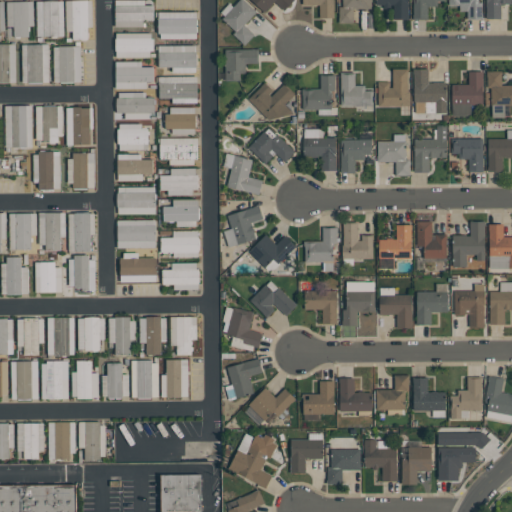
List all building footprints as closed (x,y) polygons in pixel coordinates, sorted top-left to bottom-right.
[(81,0),(65,0),(66,31),(73,31),(73,40),(88,40),(88,27),(93,27),(91,0),(81,0)] [(127,0),(115,0),(115,27),(144,27),(144,21),(153,21),(153,5),(145,6),(144,0),(127,0)] [(256,12),(243,0),(239,0),(233,7),(229,4),(218,16),(247,43),(254,34),(244,25),(256,12)] [(251,0),(264,13),(275,2),(284,11),(294,0),(251,0)] [(333,0),(302,0),(302,5),(319,6),(319,18),(334,18),(333,0)] [(341,0),(341,23),(354,23),(354,9),(371,9),(371,0),(341,0)] [(375,0),(376,7),(393,6),(394,20),(408,19),(407,0),(375,0)] [(444,0),(413,0),(413,19),(428,19),(428,4),(444,4),(444,0)] [(477,0),(448,0),(449,5),(460,6),(459,12),(466,12),(466,19),(482,19),(482,3),(477,3),(477,0)] [(511,0),(486,0),(486,19),(500,19),(500,4),(511,3),(511,0)] [(7,27),(13,26),(14,37),(29,37),(29,27),(34,26),(33,1),(7,2),(7,27)] [(37,37),(64,37),(63,1),(36,1),(37,37)] [(197,12),(159,12),(158,39),(197,39),(197,12)] [(115,58),(152,57),(152,33),(115,33),(115,58)] [(15,44),(0,44),(0,82),(16,82),(15,44)] [(23,83),(49,82),(48,44),(22,45),(23,83)] [(197,46),(158,45),(158,67),(172,68),(172,73),(196,73),(197,46)] [(81,46),(53,47),(54,82),(81,82),(81,46)] [(225,80),(243,80),(243,63),(258,64),(258,50),(225,49),(225,80)] [(142,62),(115,61),(115,89),(146,89),(146,82),(153,82),(153,67),(141,67),(142,62)] [(408,69),(392,69),(392,82),(378,82),(378,107),(409,106),(408,69)] [(414,102),(435,102),(436,113),(447,113),(446,82),(428,83),(428,69),(413,69),(414,102)] [(483,71),(468,71),(469,84),(452,85),(452,115),(471,115),(470,105),(483,105),(483,71)] [(341,106),(372,106),(372,91),(365,91),(365,86),(355,86),(355,74),(341,74),(341,106)] [(302,109),(318,110),(318,114),(332,115),(332,91),(335,91),(335,75),(320,75),(320,90),(302,89),(302,109)] [(159,98),(172,98),(172,103),(197,103),(197,76),(159,77),(159,98)] [(248,99),(273,124),(289,108),(285,104),(294,95),(283,84),(274,93),(264,83),(248,99)] [(145,92),(116,93),(116,114),(124,114),(125,119),(153,119),(153,97),(145,98),(145,92)] [(32,105),(5,105),(5,147),(32,147),(32,105)] [(35,106),(36,142),(62,142),(61,105),(35,106)] [(92,145),(91,107),(66,107),(67,146),(92,145)] [(196,108),(167,107),(166,133),(195,133),(196,108)] [(118,150),(148,150),(148,129),(141,129),(141,123),(117,124),(118,150)] [(275,154),(283,161),(299,144),(279,126),(272,134),(266,128),(247,148),(266,164),(275,154)] [(414,139),(414,172),(429,172),(429,158),(447,158),(446,126),(434,126),(434,139),(414,139)] [(324,129),(303,129),(304,157),(321,156),(321,171),(336,170),(335,136),(324,137),(324,129)] [(503,171),(502,158),(511,157),(511,129),(506,130),(506,138),(487,139),(488,172),(503,171)] [(197,138),(159,138),(160,160),(169,160),(169,165),(197,165),(197,138)] [(482,138),(452,139),(453,157),(468,157),(469,172),(483,171),(482,138)] [(341,140),(342,172),(355,172),(355,160),(365,160),(365,154),(372,154),(371,140),(341,140)] [(405,141),(377,141),(378,162),(395,162),(395,176),(410,176),(409,159),(406,159),(405,141)] [(60,189),(60,152),(34,152),(34,189),(60,189)] [(68,188),(94,188),(95,153),(69,153),(68,188)] [(227,187),(259,194),(262,180),(248,177),(252,159),(226,153),(223,167),(231,168),(227,187)] [(117,181),(143,181),(143,174),(152,174),(152,160),(141,160),(141,154),(117,154),(117,181)] [(197,194),(197,168),(170,169),(170,175),(160,175),(160,191),(168,190),(168,194),(197,194)] [(155,214),(155,187),(117,187),(117,214),(155,214)] [(198,199),(173,200),(173,206),(163,206),(163,221),(176,221),(176,226),(198,226),(198,199)] [(231,229),(224,231),(229,247),(256,239),(251,223),(263,219),(260,206),(228,215),(231,229)] [(38,249),(60,249),(60,237),(65,237),(65,213),(39,212),(38,249)] [(69,251),(91,251),(91,235),(95,235),(94,212),(68,213),(69,251)] [(10,250),(31,249),(31,235),(36,235),(36,213),(9,213),(10,250)] [(117,248),(156,247),(155,220),(116,220),(117,248)] [(485,221),(470,221),(469,236),(453,235),(452,267),(466,267),(466,254),(476,255),(476,260),(484,260),(485,221)] [(417,246),(423,246),(424,259),(447,258),(447,234),(432,234),(431,222),(417,222),(417,246)] [(372,236),(359,236),(358,223),(342,223),(343,259),(373,258),(372,236)] [(412,258),(411,224),(396,225),(396,238),(378,239),(379,269),(394,268),(394,258),(412,258)] [(511,268),(511,236),(503,237),(503,224),(489,224),(490,269),(511,268)] [(334,271),(333,243),(337,243),(337,228),(322,228),(322,242),(304,242),(304,262),(323,262),(323,271),(334,271)] [(172,258),(199,257),(199,230),(173,231),(173,237),(160,237),(161,253),(172,253),(172,258)] [(249,251),(265,266),(273,259),(278,264),(296,246),(285,235),(276,245),(265,234),(249,251)] [(121,282),(156,282),(156,258),(138,258),(138,253),(120,253),(121,282)] [(29,294),(28,267),(22,267),(21,257),(2,257),(2,295),(29,294)] [(95,257),(68,258),(69,290),(95,289),(95,257)] [(162,270),(162,285),(173,285),(173,290),(198,289),(198,262),(171,263),(172,269),(162,270)] [(35,293),(62,292),(62,263),(35,264),(35,293)] [(286,316),(296,305),(269,280),(249,301),(266,317),(276,306),(286,316)] [(489,292),(490,325),(504,324),(504,310),(511,310),(511,282),(499,282),(500,291),(489,292)] [(448,312),(447,284),(436,284),(436,292),(416,292),(417,325),(431,325),(431,312),(448,312)] [(454,291),(455,315),(468,315),(468,328),(484,327),(483,284),(474,284),(474,291),(454,291)] [(411,294),(394,295),(394,287),(379,288),(380,315),(396,315),(397,329),(412,328),(411,294)] [(337,291),(304,291),(304,309),(322,310),(322,324),(337,324),(337,291)] [(375,291),(346,291),(346,309),(342,309),(342,326),(357,326),(357,312),(375,312),(375,291)] [(177,355),(192,355),(192,340),(197,340),(196,316),(170,317),(170,345),(176,345),(177,355)] [(48,356),(74,356),(74,317),(47,318),(48,356)] [(78,351),(100,350),(100,340),(105,340),(104,317),(77,318),(78,351)] [(166,317),(139,317),(140,343),(146,343),(146,355),(161,354),(161,342),(167,342),(166,317)] [(17,318),(17,354),(39,354),(39,343),(43,343),(44,318),(17,318)] [(115,355),(130,355),(130,340),(136,340),(135,318),(109,318),(109,343),(115,342),(115,355)] [(12,319),(0,319),(0,354),(13,354),(12,319)] [(188,360),(166,359),(166,374),(161,374),(161,397),(187,397),(188,360)] [(254,394),(249,376),(263,373),(259,359),(227,367),(235,399),(254,394)] [(91,360),(76,360),(76,372),(71,372),(72,398),(98,398),(98,373),(91,373),(91,360)] [(158,360),(131,361),(132,398),(158,398),(158,360)] [(7,361),(0,361),(0,396),(8,396),(7,361)] [(38,361),(11,361),(11,400),(38,399),(38,361)] [(42,399),(68,399),(68,361),(41,362),(42,399)] [(102,398),(129,397),(128,374),(122,374),(122,362),(107,363),(107,375),(102,375),(102,398)] [(376,410),(405,410),(404,390),(409,390),(409,375),(394,375),(394,389),(376,390),(376,410)] [(444,392),(428,392),(427,377),(412,378),(413,411),(435,410),(435,417),(445,417),(444,392)] [(503,379),(489,377),(485,419),(511,421),(511,395),(502,394),(503,379)] [(371,411),(371,392),(354,392),(354,378),(339,378),(340,411),(371,411)] [(482,379),(467,378),(467,392),(451,392),(450,418),(462,418),(462,410),(481,410),(482,379)] [(334,381),(319,381),(319,393),(303,394),(303,414),(335,414),(334,381)] [(277,418),(295,399),(284,388),(275,398),(265,388),(243,411),(259,426),(272,412),(277,418)] [(105,421),(78,422),(79,448),(85,448),(85,461),(106,460),(105,421)] [(48,459),(74,460),(75,422),(49,422),(48,459)] [(0,423),(0,458),(9,459),(9,448),(14,448),(14,423),(0,423)] [(44,423),(17,423),(17,459),(38,459),(38,451),(44,451),(44,423)] [(436,428),(436,446),(485,445),(485,428),(436,428)] [(250,446),(254,438),(244,434),(228,470),(266,487),(272,475),(261,470),(269,454),(250,446)] [(290,440),(291,473),(305,473),(305,459),(323,459),(323,434),(309,434),(309,439),(290,440)] [(396,481),(395,440),(364,440),(364,468),(382,468),(382,481),(396,481)] [(401,484),(417,485),(417,471),(431,471),(431,447),(421,447),(421,441),(409,440),(408,459),(401,459),(401,484)] [(459,480),(459,462),(475,462),(474,446),(437,447),(438,480),(459,480)] [(328,484),(343,484),(343,470),(360,470),(360,449),(331,449),(331,466),(328,466),(328,484)] [(160,475),(160,511),(201,511),(200,474),(160,475)] [(76,511),(76,485),(0,484),(0,511),(76,511)] [(265,505),(258,490),(236,499),(239,505),(228,510),(228,511),(254,511),(253,509),(265,505)]
